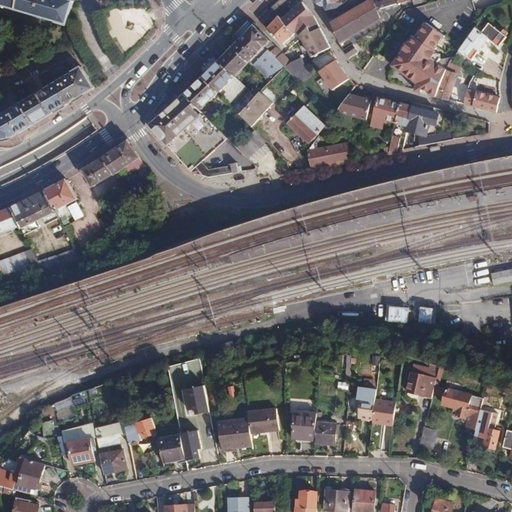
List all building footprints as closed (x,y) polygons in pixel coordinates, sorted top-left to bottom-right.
[(0,0),(0,4),(57,21),(56,22),(66,25),(74,1),(71,0),(0,0)] [(312,57),(331,47),(315,17),(303,3),(300,0),(280,0),(259,21),(267,29),(284,45),(297,33),(299,36),(301,36),(312,57)] [(323,6),(327,11),(337,9),(344,4),(343,2),(341,0),(340,0),(312,0),(320,8),(323,6)] [(330,19),(341,42),(382,19),(379,10),(410,1),(409,0),(372,0),(349,14),(348,13),(336,17),(330,19)] [(430,95),(437,97),(450,62),(446,59),(441,59),(440,55),(434,51),(444,37),(426,23),(416,38),(413,36),(393,66),(411,79),(414,75),(420,79),(417,83),(417,84),(415,91),(422,93),(423,90),(430,91),(430,95)] [(476,28),(459,51),(471,61),(489,39),(499,47),(507,37),(506,36),(509,33),(504,30),(502,33),(490,23),(483,33),(476,28)] [(276,47),(263,34),(254,25),(244,36),(237,43),(233,47),(249,62),(271,82),(285,67),(271,52),(276,47)] [(345,50),(349,59),(358,53),(353,45),(345,50)] [(235,77),(249,62),(233,47),(226,54),(219,61),(235,77)] [(285,67),(303,85),(312,76),(306,67),(302,57),(292,62),(278,47),(277,48),(276,47),(271,52),(285,67)] [(343,60),(326,72),(340,91),(357,80),(343,60)] [(437,97),(449,100),(462,66),(452,60),(450,62),(437,97)] [(205,74),(203,77),(219,93),(241,115),(256,97),(235,77),(219,61),(211,68),(205,74)] [(56,82),(69,103),(80,96),(94,88),(82,66),(72,72),(56,82)] [(191,89),(185,94),(202,110),(219,93),(203,77),(191,89)] [(465,104),(488,110),(494,87),(470,81),(465,104)] [(38,93),(50,114),(60,108),(69,103),(56,82),(38,93)] [(274,103),(261,92),(256,97),(241,115),(253,127),(274,103)] [(21,104),(32,125),(44,117),(50,114),(38,93),(21,104)] [(211,178),(239,172),(237,163),(232,164),(232,166),(210,169),(203,162),(229,139),(202,110),(185,94),(168,110),(150,126),(194,175),(196,174),(201,180),(205,177),(211,178)] [(366,121),(368,111),(371,100),(350,95),(337,113),(366,121)] [(383,121),(395,124),(399,103),(385,99),(379,97),(375,112),(371,127),(381,129),(383,121)] [(433,113),(434,108),(426,106),(412,102),(411,107),(406,127),(406,131),(408,132),(425,137),(429,124),(436,126),(438,114),(433,113)] [(395,124),(406,127),(411,107),(405,104),(399,103),(395,124)] [(0,139),(10,138),(25,129),(32,125),(21,104),(0,115),(0,139)] [(306,107),(290,124),(310,143),(326,126),(306,107)] [(249,159),(267,141),(256,131),(238,148),(249,159)] [(388,153),(396,151),(399,138),(392,135),(388,153)] [(311,168),(350,160),(347,144),(308,151),(311,168)] [(115,176),(141,157),(133,146),(122,146),(116,150),(104,158),(114,174),(115,176)] [(114,174),(104,158),(88,168),(84,170),(89,179),(89,180),(93,186),(114,174)] [(45,190),(56,211),(57,210),(61,217),(69,212),(66,205),(78,199),(67,179),(57,184),(45,190)] [(21,225),(25,233),(39,227),(35,221),(41,218),(44,224),(58,217),(55,211),(56,211),(45,190),(31,198),(13,207),(21,225)] [(74,221),(84,216),(76,202),(67,207),(74,221)] [(0,234),(21,225),(13,207),(0,211),(0,234)] [(31,271),(23,252),(0,260),(0,270),(2,277),(26,273),(31,271)] [(45,260),(50,271),(60,268),(56,257),(45,260)] [(434,323),(434,308),(421,307),(420,322),(434,323)] [(442,366),(441,365),(433,363),(432,368),(415,364),(409,387),(420,390),(419,393),(434,397),(435,393),(437,384),(442,366)] [(441,385),(437,384),(435,393),(446,396),(444,405),(456,408),(454,415),(467,419),(468,415),(471,416),(469,423),(479,425),(483,409),(486,398),(441,385)] [(374,421),(377,399),(378,391),(364,388),(362,401),(358,401),(358,407),(361,408),(361,411),(361,417),(365,418),(364,420),(374,421)] [(73,403),(90,396),(89,389),(71,397),(73,403)] [(208,417),(208,412),(204,394),(190,397),(191,402),(189,403),(191,415),(197,414),(198,419),(208,417)] [(395,425),(398,402),(377,399),(374,421),(374,422),(381,423),(382,421),(386,421),(386,424),(395,425)] [(250,412),(251,418),(253,434),(281,430),(278,408),(250,412)] [(484,428),(482,438),(487,439),(485,446),(497,449),(502,428),(497,426),(500,413),(483,409),(479,425),(478,427),(484,428)] [(316,441),(318,423),(318,413),(297,411),(295,439),(316,441)] [(429,414),(421,445),(433,449),(442,418),(429,414)] [(152,430),(157,428),(153,418),(127,427),(131,444),(134,443),(135,445),(141,443),(140,441),(143,440),(143,438),(148,437),(146,432),(152,430)] [(225,449),(254,445),(253,434),(251,418),(221,421),(225,449)] [(102,453),(106,474),(130,470),(125,448),(131,447),(131,444),(127,427),(126,422),(97,430),(102,453)] [(316,441),(316,444),(336,445),(338,424),(318,423),(316,441)] [(81,440),(86,463),(97,460),(95,450),(97,450),(92,426),(78,429),(81,440)] [(75,465),(86,463),(81,440),(78,429),(65,432),(70,453),(72,453),(75,465)] [(165,463),(187,459),(182,434),(160,438),(165,463)] [(5,473),(0,479),(0,484),(1,485),(17,490),(31,493),(33,488),(38,489),(40,483),(42,484),(48,464),(25,458),(20,474),(15,473),(15,476),(5,473)] [(0,490),(16,495),(17,490),(1,485),(0,487),(0,490)] [(331,511),(349,511),(351,491),(326,489),(324,511),(331,511)] [(374,511),(376,492),(356,490),(354,511),(374,511)] [(317,511),(318,508),(317,508),(318,492),(299,491),(299,499),(297,499),(297,507),(295,509),(295,511),(317,511)] [(15,511),(39,511),(42,502),(18,498),(15,511)] [(231,499),(231,511),(249,511),(249,498),(231,499)] [(452,511),(454,503),(437,498),(433,511),(452,511)] [(276,511),(276,502),(255,502),(255,511),(276,511)]
